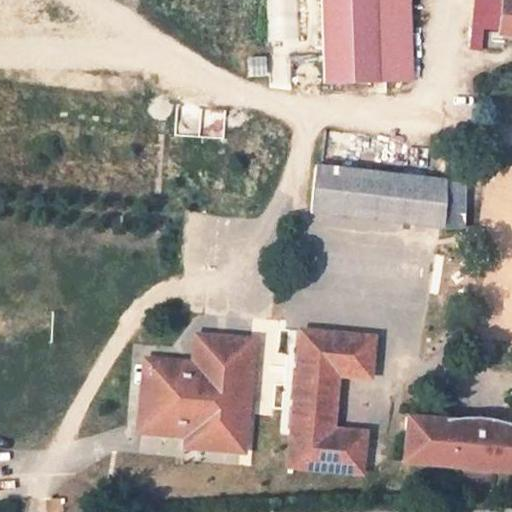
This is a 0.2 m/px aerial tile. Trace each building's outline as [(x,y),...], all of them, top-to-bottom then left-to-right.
[(413,79),(410,0),(322,0),(324,82),(413,79)] [(511,35),(511,1),(502,0),(500,35),(511,35)] [(443,227),(461,228),(462,162),(445,161),(444,179),(443,226),(443,227)] [(399,221),(404,175),(315,165),(310,213),(399,221)] [(443,226),(444,179),(404,175),(399,221),(443,226)] [(298,330),(286,466),(360,473),(363,433),(331,430),(336,375),(368,378),(372,337),(298,330)] [(240,449),(249,341),(194,337),(192,364),(145,361),(140,430),(186,434),(185,445),(240,449)] [(438,419),(409,417),(405,460),(436,463),(511,470),(511,425),(510,425),(502,432),(463,428),(456,420),(438,419)]
